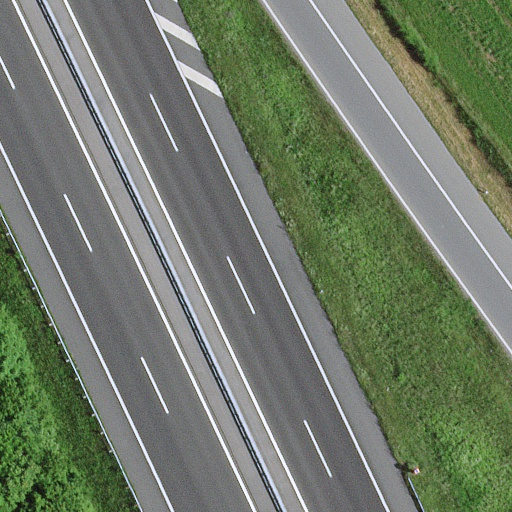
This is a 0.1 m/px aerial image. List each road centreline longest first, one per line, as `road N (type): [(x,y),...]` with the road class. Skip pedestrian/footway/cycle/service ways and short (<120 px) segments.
road 1 (motorway): [(348,511),(106,0)]
road 2 (motorway): [(0,55),(215,511)]
road 3 (motorway): [(511,316),(289,0)]
